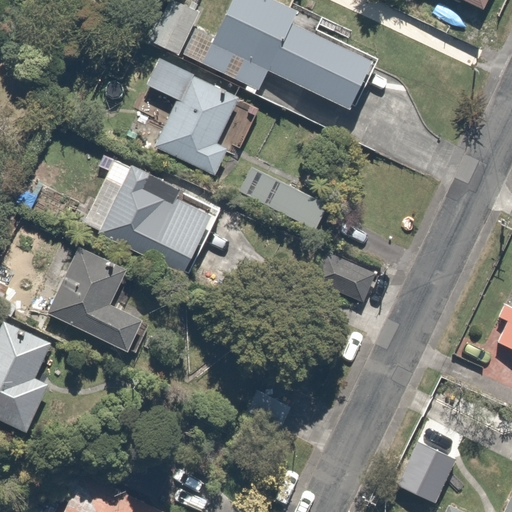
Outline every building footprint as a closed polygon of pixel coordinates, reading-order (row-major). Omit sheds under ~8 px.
[(383,52),(275,0),(238,0),(222,35),(200,24),(187,51),(264,88),(275,65),(358,105),(383,52)] [(243,93),(164,55),(150,85),(177,97),(155,145),(221,176),(236,145),(222,139),(243,93)] [(117,154),(86,226),(191,271),(222,199),(117,154)] [(286,175),(254,162),(242,191),(274,205),(286,175)] [(79,242),(47,313),(142,356),(159,318),(130,305),(145,272),(79,242)] [(381,268),(332,249),(319,282),(368,301),(381,268)] [(511,276),(510,280),(511,281),(511,303),(511,304),(501,298),(490,318),(504,327),(495,342),(511,351),(511,276)] [(0,417),(34,434),(57,385),(40,377),(57,339),(10,317),(0,337),(0,417)] [(304,402),(261,383),(243,423),(286,442),(304,402)] [(174,511),(175,510),(63,455),(45,492),(69,504),(64,511),(174,511)] [(511,511),(511,490),(501,511),(467,511),(450,504),(445,511),(511,511)]
